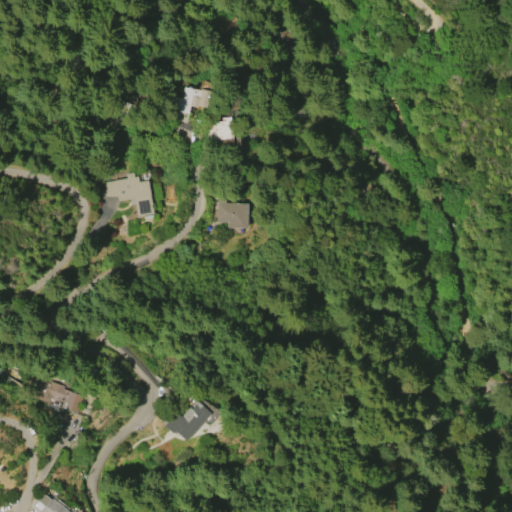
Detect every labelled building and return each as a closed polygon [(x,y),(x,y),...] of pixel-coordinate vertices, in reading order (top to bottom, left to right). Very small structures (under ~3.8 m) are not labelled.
[(172,111),(175,97),(181,98),(183,87),(199,90),(200,89),(212,91),(209,109),(198,107),(198,108),(189,106),(188,114),(172,111)] [(203,123),(212,122),(211,121),(221,120),(220,116),(229,116),(232,148),(215,150),(214,141),(205,142),(203,123)] [(147,180),(153,215),(136,218),(133,197),(117,200),(116,195),(104,197),(102,182),(125,178),(124,174),(133,173),(134,177),(137,176),(138,182),(147,180)] [(246,228),(226,227),(226,222),(215,222),(215,216),(214,216),(214,210),(216,210),(216,202),(217,202),(217,196),(225,196),(225,202),(247,202),(246,228)] [(31,377),(49,384),(49,382),(63,387),(62,389),(82,397),(75,414),(48,403),(47,404),(36,400),(38,392),(27,388),(31,377)] [(210,413),(186,441),(174,431),(172,434),(158,422),(171,408),(180,416),(188,407),(190,408),(193,404),(192,403),(195,400),(210,413)] [(36,511),(28,504),(40,491),(47,497),(48,496),(51,499),(52,499),(66,511),(70,508),(74,511),(36,511)] [(124,511),(137,503),(144,511),(124,511)]
